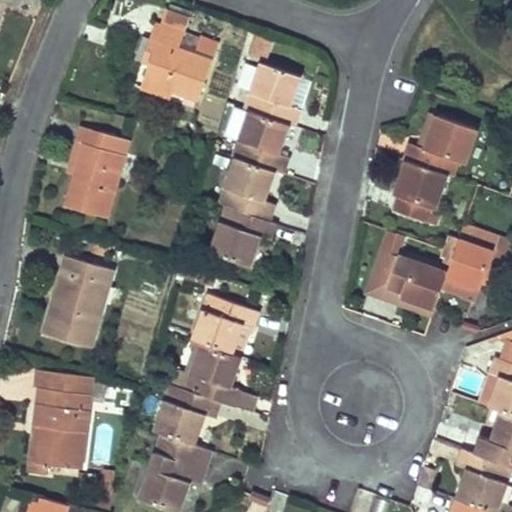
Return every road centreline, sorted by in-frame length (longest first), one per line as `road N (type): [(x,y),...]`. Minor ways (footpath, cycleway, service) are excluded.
road 1 (residential): [(317,323),(297,408),(325,445),(364,455),(403,442),(419,411),(416,374),(391,343)]
road 2 (residential): [(360,28),(371,63),(317,323)]
road 3 (residential): [(0,242),(28,98),(76,0)]
